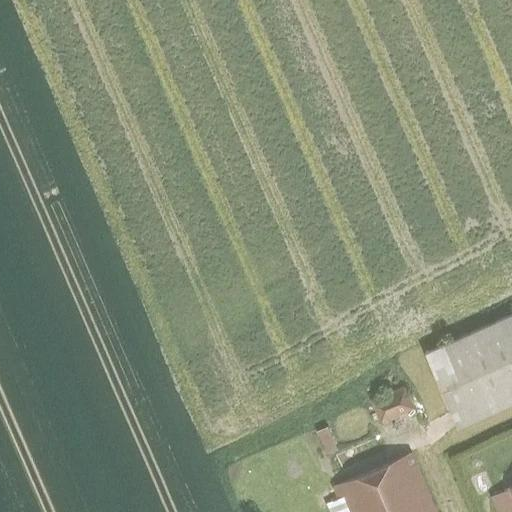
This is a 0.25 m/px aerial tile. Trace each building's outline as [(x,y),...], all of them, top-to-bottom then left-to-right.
[(511,314),(427,350),(459,426),(511,403),(511,314)] [(406,385),(372,399),(382,421),(415,407),(406,385)] [(438,511),(413,452),(343,482),(348,495),(355,511),(438,511)] [(511,511),(511,484),(494,492),(502,511),(511,511)] [(330,503),(333,511),(355,511),(348,495),(330,503)]
